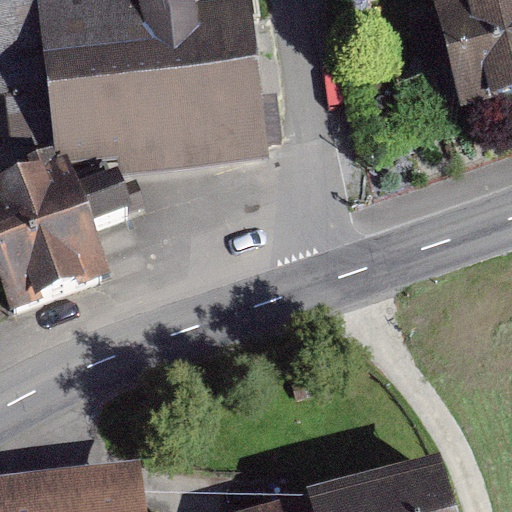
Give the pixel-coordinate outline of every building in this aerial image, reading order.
[(75,183),(266,164),(249,10),(195,14),(190,0),(0,0),(0,179),(3,201),(58,180),(72,175),(75,183)] [(464,118),(511,107),(511,0),(441,16),(464,118)] [(0,288),(15,327),(116,288),(75,183),(72,175),(58,180),(3,201),(0,202),(0,288)] [(454,511),(445,471),(261,511),(454,511)] [(144,511),(142,481),(0,496),(0,511),(144,511)]
